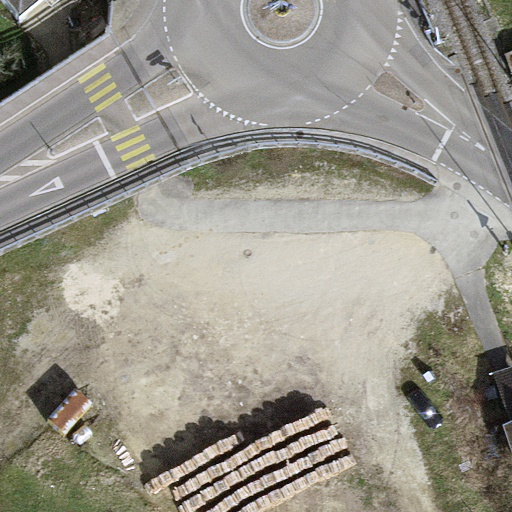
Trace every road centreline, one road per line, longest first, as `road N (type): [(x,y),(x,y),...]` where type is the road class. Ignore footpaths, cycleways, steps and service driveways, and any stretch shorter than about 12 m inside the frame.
road 1 (tertiary): [(0,178),(210,70)]
road 2 (primary): [(511,177),(362,59)]
road 3 (primary): [(210,70),(246,99),(292,106),(344,82),(362,59)]
